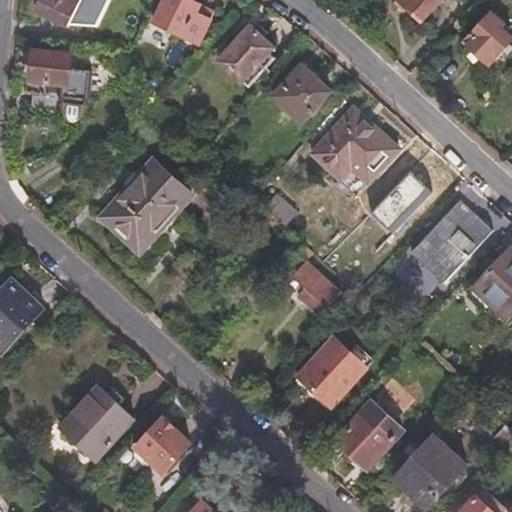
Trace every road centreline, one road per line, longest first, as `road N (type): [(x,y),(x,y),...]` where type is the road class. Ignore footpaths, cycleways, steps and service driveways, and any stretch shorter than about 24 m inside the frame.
road 1 (residential): [(348,511),(22,210),(1,156),(12,0)]
road 2 (residential): [(301,0),(511,187)]
